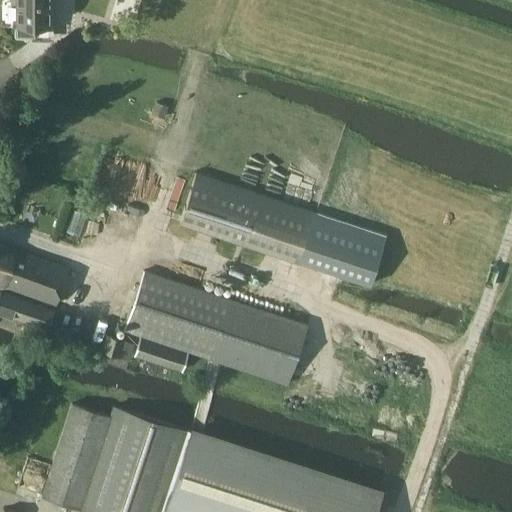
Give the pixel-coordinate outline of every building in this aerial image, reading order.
[(47,0),(15,0),(16,23),(16,33),(30,33),(30,23),(31,23),(43,23),(47,23),(47,9),(47,0)] [(196,171),(180,220),(301,260),(343,275),(370,283),(386,235),(343,220),(317,212),(196,171)] [(73,196),(59,240),(125,261),(139,217),(73,196)] [(0,311),(46,327),(53,308),(0,289),(0,286),(1,284),(54,303),(66,268),(0,244),(0,311)] [(287,383),(307,324),(229,298),(226,307),(139,279),(126,318),(213,347),(209,357),(287,383)] [(134,340),(105,331),(99,349),(128,358),(134,340)] [(135,353),(181,369),(187,350),(142,335),(135,353)] [(112,405),(109,415),(70,402),(41,493),(79,506),(79,507),(94,511),(162,511),(164,507),(189,430),(112,405)] [(168,508),(166,511),(373,511),(380,493),(189,430),(164,507),(168,508)]
